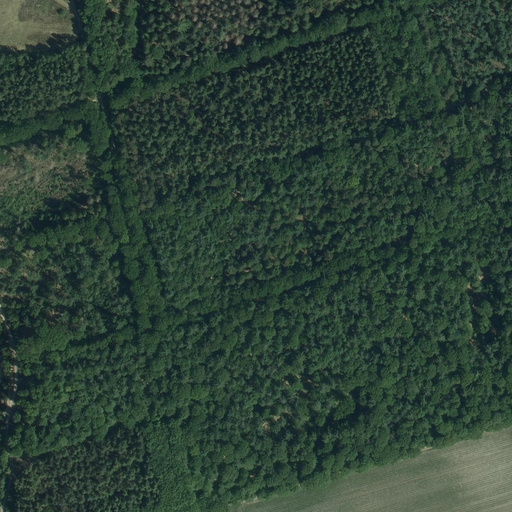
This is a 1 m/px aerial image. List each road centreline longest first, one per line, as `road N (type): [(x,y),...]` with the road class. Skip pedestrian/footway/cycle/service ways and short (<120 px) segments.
road 1 (tertiary): [(201,511),(187,425),(214,347),(280,289),(399,247),(452,149),(410,0)]
road 2 (track): [(0,129),(68,104),(102,101),(172,392)]
road 3 (track): [(511,420),(210,511)]
road 4 (track): [(454,139),(511,334)]
